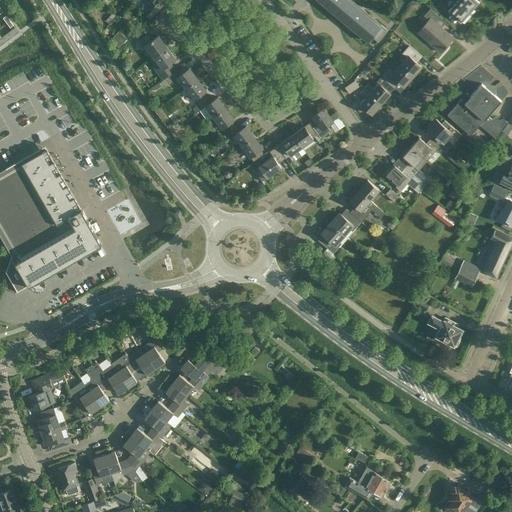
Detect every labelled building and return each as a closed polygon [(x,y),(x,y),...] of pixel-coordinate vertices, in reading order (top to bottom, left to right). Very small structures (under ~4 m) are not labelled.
[(144,0),(153,8),(146,17),(149,19),(163,5),(160,3),(162,0),(144,0)] [(318,0),(368,41),(372,37),(378,42),(388,30),(381,25),(381,26),(350,0),(318,0)] [(476,0),(457,0),(448,11),(460,22),(479,1),(476,0)] [(396,4),(397,11),(402,14),(407,7),(406,2),(396,4)] [(441,19),(430,9),(424,16),(429,20),(418,33),(433,46),(440,52),(444,48),(445,49),(447,46),(446,46),(453,38),(437,24),(441,19)] [(105,21),(108,24),(114,17),(112,14),(105,21)] [(119,30),(110,40),(118,48),(127,39),(119,30)] [(153,57),(167,47),(158,36),(151,40),(147,34),(139,40),(135,43),(140,50),(145,46),(153,57)] [(407,58),(400,65),(412,76),(421,66),(417,63),(422,57),(409,45),(402,53),(407,58)] [(167,47),(153,57),(158,64),(153,67),(157,72),(163,80),(165,79),(165,78),(174,71),(169,64),(175,59),(167,47)] [(412,76),(400,65),(393,73),(388,68),(381,76),(394,88),(399,83),(403,86),(412,76)] [(174,71),(165,79),(169,84),(177,78),(185,88),(198,79),(190,68),(178,76),(174,71)] [(394,88),(381,76),(376,82),(378,83),(373,89),(368,84),(364,89),(381,104),(390,94),(390,93),(394,88)] [(185,88),(195,102),(190,105),(192,108),(195,106),(207,97),(203,92),(206,90),(198,79),(185,88)] [(359,87),(355,81),(345,88),(349,94),(359,87)] [(496,85),(500,96),(507,94),(503,83),(496,85)] [(470,136),(480,125),(488,116),(501,101),(481,84),(468,98),(466,96),(462,100),(461,99),(447,115),(470,136)] [(372,114),(381,104),(364,89),(359,93),(365,98),(360,104),(372,114)] [(205,107),(213,117),(226,108),(218,97),(211,102),(207,97),(195,106),(192,108),(196,113),(205,107)] [(226,108),(213,117),(222,128),(226,133),(235,126),(231,121),(234,119),(226,108)] [(333,121),(337,118),(334,114),(330,116),(323,108),(312,116),(314,119),(309,123),(320,137),(330,130),(327,125),(333,121)] [(492,119),(488,116),(480,125),(494,138),(496,139),(504,127),(504,128),(508,122),(504,118),(498,119),(495,116),(492,119)] [(441,124),(435,119),(427,128),(434,134),(429,139),(444,151),(444,152),(450,145),(445,141),(455,130),(449,125),(445,121),(441,124)] [(303,127),(292,134),(302,147),(313,139),(314,138),(318,142),(322,140),(320,137),(309,123),(303,127)] [(235,126),(226,133),(230,138),(234,135),(242,146),(254,136),(246,126),(239,131),(235,126)] [(302,147),(292,134),(281,142),(282,143),(276,146),(285,158),(289,164),(294,161),(294,158),(291,155),(302,147)] [(262,147),(254,136),(242,146),(250,157),(254,162),(260,158),(263,155),(260,150),(262,148),(262,147)] [(419,137),(411,147),(427,161),(437,149),(440,151),(441,151),(443,152),(444,151),(429,139),(425,143),(419,137)] [(285,158),(276,146),(269,151),(273,157),(254,170),(262,181),(281,167),(278,163),(285,159),(289,164),(285,158)] [(409,162),(405,167),(414,175),(427,161),(411,147),(402,156),(409,162)] [(0,235),(11,255),(5,271),(9,277),(17,291),(28,285),(28,286),(101,244),(81,208),(46,148),(21,163),(22,163),(0,175),(0,235)] [(511,163),(508,171),(511,173),(509,177),(503,174),(495,170),(492,176),(490,175),(488,178),(491,180),(490,181),(498,185),(499,181),(511,187),(511,163)] [(418,178),(414,175),(405,167),(401,172),(394,165),(386,175),(397,185),(395,187),(401,192),(407,184),(419,194),(424,187),(426,185),(418,178)] [(422,173),(418,178),(426,185),(430,180),(422,173)] [(358,190),(370,200),(379,190),(367,180),(358,190)] [(508,191),(494,184),(488,196),(501,202),(502,203),(500,206),(501,208),(503,209),(499,219),(511,225),(511,200),(509,199),(504,197),(508,191)] [(399,197),(390,189),(385,194),(394,202),(399,197)] [(361,210),(370,200),(358,190),(349,200),(361,210)] [(446,207),(450,210),(454,204),(449,201),(446,207)] [(457,219),(438,205),(431,214),(451,228),(457,219)] [(339,213),(330,223),(344,235),(352,225),(355,228),(361,221),(357,218),(350,212),(344,218),(339,213)] [(335,244),(344,235),(330,223),(322,233),(327,237),(322,243),(333,253),(338,247),(335,244)] [(490,248),(480,269),(496,277),(511,243),(511,237),(495,229),(491,238),(492,239),(488,247),(490,248)] [(453,262),(443,256),(440,261),(451,267),(453,262)] [(461,266),(454,278),(471,287),(478,274),(461,266)] [(6,286),(5,289),(13,291),(14,293),(16,292),(17,291),(9,277),(6,286)] [(432,300),(422,294),(416,306),(426,311),(432,300)] [(432,315),(428,321),(440,327),(440,328),(436,336),(434,340),(444,346),(446,341),(448,342),(454,345),(454,344),(456,345),(459,339),(457,338),(462,329),(452,325),(454,322),(445,318),(444,320),(432,314),(432,315)] [(132,333),(135,338),(141,334),(137,329),(132,333)] [(141,347),(145,352),(156,368),(165,362),(158,352),(163,348),(156,338),(150,341),(141,347)] [(255,346),(251,352),(256,356),(260,350),(255,346)] [(133,353),(127,356),(135,367),(139,364),(146,374),(156,368),(145,352),(141,347),(133,353)] [(127,356),(125,353),(111,363),(128,387),(137,381),(130,371),(135,367),(127,356)] [(201,355),(194,364),(188,359),(181,368),(192,377),(196,380),(202,385),(209,376),(207,375),(211,370),(206,366),(210,361),(201,355)] [(96,361),(92,365),(107,387),(112,383),(118,393),(128,387),(117,371),(111,363),(112,365),(103,371),(98,364),(96,361)] [(84,384),(89,391),(100,406),(109,400),(102,390),(107,387),(92,365),(85,369),(91,377),(90,380),(84,384)] [(51,382),(65,377),(62,369),(48,374),(36,378),(31,380),(36,393),(28,395),(33,410),(42,406),(55,402),(51,389),(54,388),(51,382)] [(172,383),(187,395),(194,386),(198,390),(202,385),(196,380),(192,377),(189,382),(179,374),(172,383)] [(171,404),(181,412),(186,415),(189,411),(186,408),(189,404),(184,399),(187,395),(172,383),(165,392),(175,399),(171,404)] [(100,406),(89,391),(84,384),(89,391),(80,396),(77,391),(71,395),(73,398),(75,401),(79,406),(84,403),(90,413),(100,406)] [(186,415),(181,412),(171,404),(168,408),(158,401),(151,409),(166,421),(175,428),(185,415),(186,415)] [(65,424),(64,421),(58,423),(53,408),(48,410),(50,416),(35,421),(37,421),(41,433),(45,431),(65,424)] [(154,426),(150,430),(161,439),(171,426),(175,428),(166,421),(151,409),(144,418),(154,426)] [(45,431),(41,433),(45,445),(44,446),(56,442),(58,448),(72,443),(70,437),(64,439),(61,430),(67,428),(65,424),(45,431)] [(161,439),(150,430),(147,435),(137,427),(130,436),(154,455),(165,442),(161,439)] [(133,452),(127,459),(135,470),(149,452),(154,456),(154,455),(130,436),(123,445),(133,452)] [(295,444),(285,437),(279,447),(289,454),(295,444)] [(308,445),(302,442),(296,452),(309,460),(315,450),(308,445)] [(110,472),(115,485),(122,475),(135,470),(127,459),(119,463),(115,451),(104,455),(110,472)] [(357,452),(354,457),(365,463),(368,457),(357,452)] [(115,485),(110,472),(104,455),(94,458),(98,470),(92,472),(96,484),(102,482),(103,484),(113,481),(115,485)] [(240,457),(234,466),(242,468),(246,462),(240,457)] [(78,471),(75,462),(59,468),(60,472),(55,473),(57,481),(60,480),(64,489),(73,486),(78,484),(74,473),(78,471)] [(374,471),(367,467),(357,484),(355,483),(353,486),(347,483),(345,486),(367,498),(372,491),(381,496),(384,491),(387,486),(386,486),(390,480),(374,471)] [(489,475),(492,477),(490,480),(494,483),(499,475),(492,470),(489,475)] [(210,477),(217,481),(221,476),(215,471),(210,477)] [(101,498),(93,478),(83,482),(87,491),(89,496),(90,496),(92,501),(101,498)] [(197,488),(205,494),(211,486),(206,483),(201,484),(197,488)] [(339,485),(336,490),(342,494),(345,489),(344,488),(339,485)] [(453,492),(444,505),(455,511),(474,511),(476,511),(467,505),(472,496),(457,486),(456,487),(454,486),(451,491),(453,492)] [(18,511),(20,511),(12,489),(0,493),(0,503),(3,511),(18,511)] [(116,494),(129,501),(131,496),(122,491),(116,494)] [(244,494),(235,491),(232,499),(241,503),(244,494)] [(171,503),(179,509),(181,506),(174,500),(171,503)] [(100,511),(96,510),(93,501),(91,502),(82,505),(83,511),(134,511),(133,507),(118,511),(100,511)]
